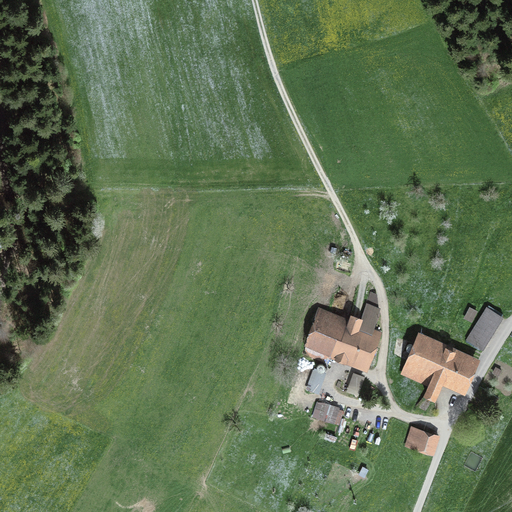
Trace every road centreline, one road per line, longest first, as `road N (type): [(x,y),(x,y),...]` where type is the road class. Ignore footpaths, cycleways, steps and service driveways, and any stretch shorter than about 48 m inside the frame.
road 1 (track): [(447,435),(396,409),(384,387),(380,289),(285,97),(254,0)]
road 2 (track): [(417,511),(447,435),(511,325)]
road 3 (track): [(0,293),(22,194),(0,152)]
